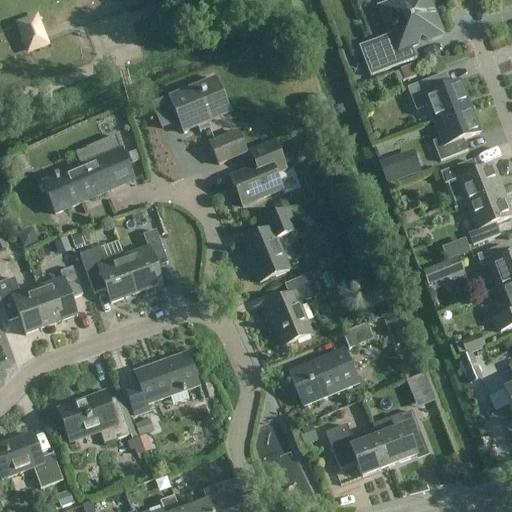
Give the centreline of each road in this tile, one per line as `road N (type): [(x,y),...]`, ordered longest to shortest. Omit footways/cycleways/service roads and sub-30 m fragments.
road 1 (residential): [(204,315),(181,315),(37,367),(0,403)]
road 2 (residential): [(257,511),(237,452),(248,379),(223,327),(204,315)]
road 3 (residential): [(204,315),(210,223),(194,184),(161,196)]
